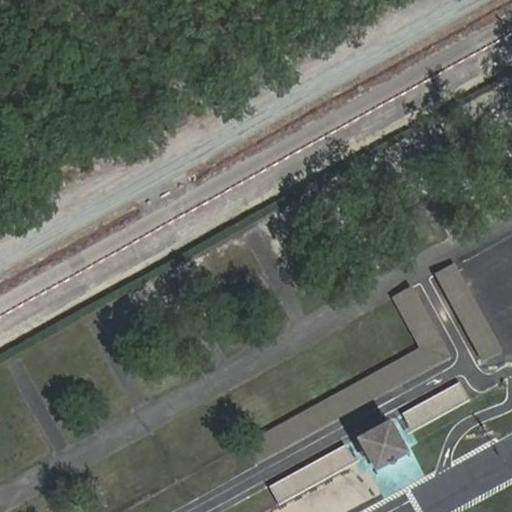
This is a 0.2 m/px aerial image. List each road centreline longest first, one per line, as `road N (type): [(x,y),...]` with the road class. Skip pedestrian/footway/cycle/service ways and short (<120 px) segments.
road 1 (unclassified): [(0,311),(511,32)]
road 2 (unclassified): [(467,0),(0,262)]
